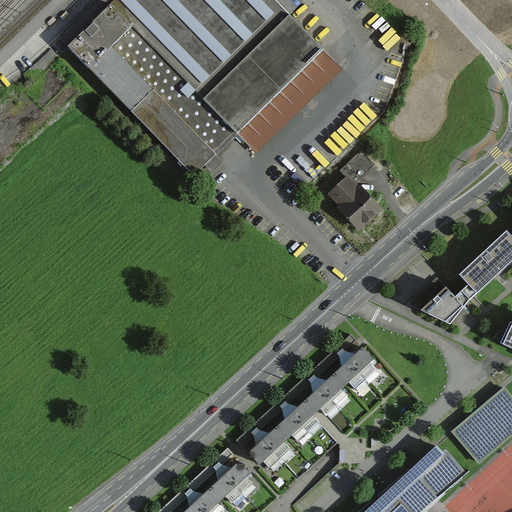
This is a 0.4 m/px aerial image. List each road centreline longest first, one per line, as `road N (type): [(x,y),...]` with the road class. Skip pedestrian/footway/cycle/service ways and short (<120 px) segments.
road 1 (residential): [(342,295),(449,346),(458,381),(314,511)]
road 2 (primary): [(342,295),(165,460)]
road 3 (primary): [(511,134),(417,227)]
